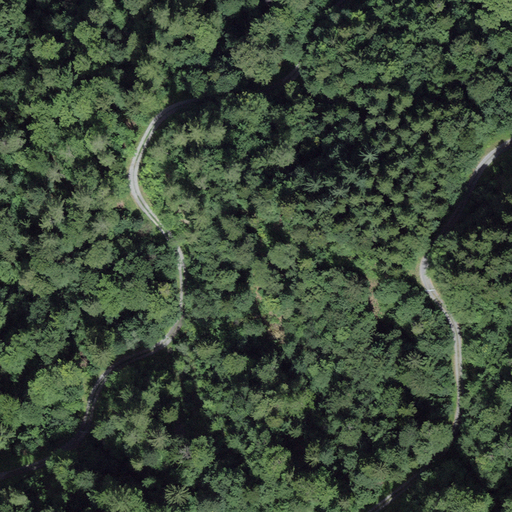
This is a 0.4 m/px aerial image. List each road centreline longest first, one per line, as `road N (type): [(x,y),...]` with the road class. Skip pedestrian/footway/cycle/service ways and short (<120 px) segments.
road 1 (track): [(0,473),(64,450),(81,435),(95,381),(158,345),(181,316),(177,248),(128,183),(153,116),(169,104),(280,84),(297,71),(337,0)]
road 2 (track): [(511,141),(480,169),(433,243),(427,275),(455,327),(461,415),(444,466),(380,511)]
